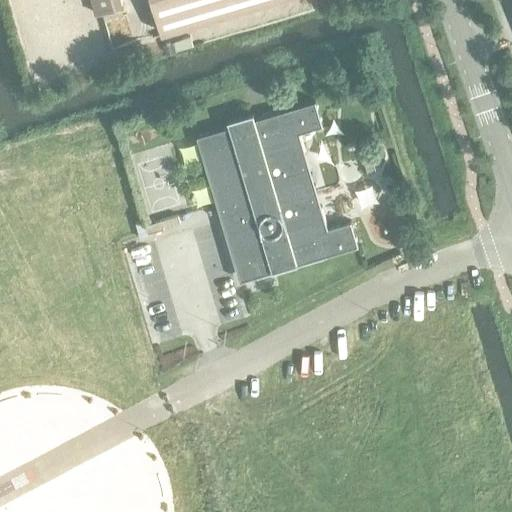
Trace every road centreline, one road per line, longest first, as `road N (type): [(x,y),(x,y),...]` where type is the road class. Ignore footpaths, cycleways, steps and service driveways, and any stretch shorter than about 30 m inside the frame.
road 1 (unclassified): [(511,241),(386,286),(0,493)]
road 2 (unclassified): [(511,180),(449,0)]
